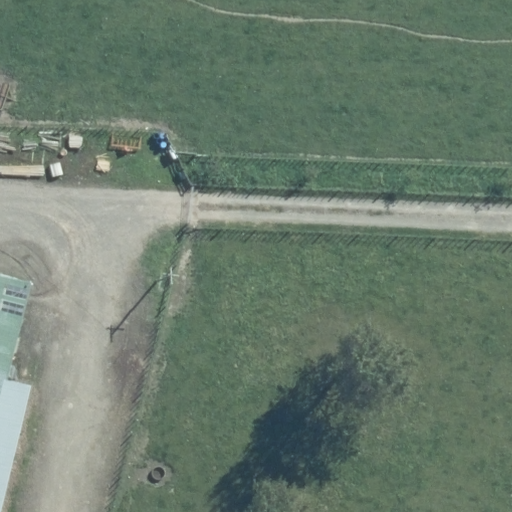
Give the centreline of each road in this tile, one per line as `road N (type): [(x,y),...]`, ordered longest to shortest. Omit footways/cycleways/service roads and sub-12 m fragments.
road 1 (unclassified): [(511,219),(190,206)]
road 2 (track): [(190,206),(0,196)]
